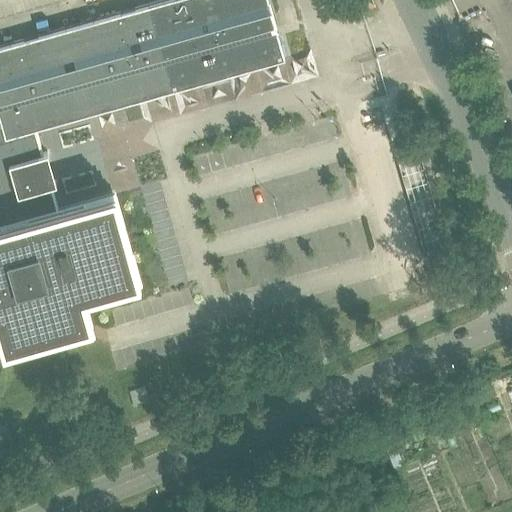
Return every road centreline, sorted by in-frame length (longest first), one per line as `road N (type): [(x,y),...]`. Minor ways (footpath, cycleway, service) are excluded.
road 1 (tertiary): [(54,511),(511,320)]
road 2 (unclassified): [(511,214),(412,0)]
road 3 (unknown): [(374,201),(383,250),(376,265),(213,311)]
road 4 (unknown): [(374,201),(194,246)]
road 5 (unknown): [(356,135),(179,190)]
